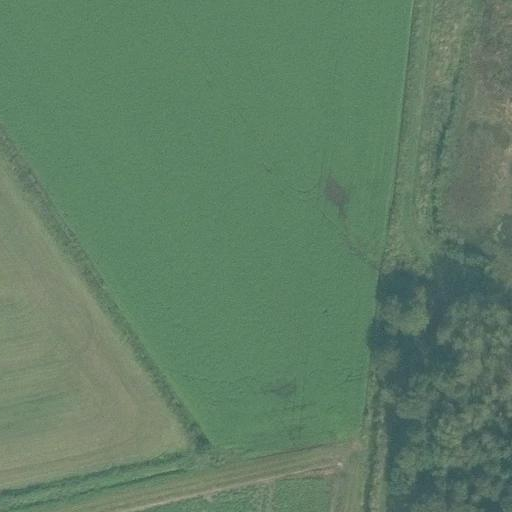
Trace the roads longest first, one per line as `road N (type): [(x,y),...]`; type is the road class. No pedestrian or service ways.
road 1 (track): [(387,511),(400,403),(441,302),(437,268),(406,242)]
road 2 (track): [(429,0),(406,242)]
